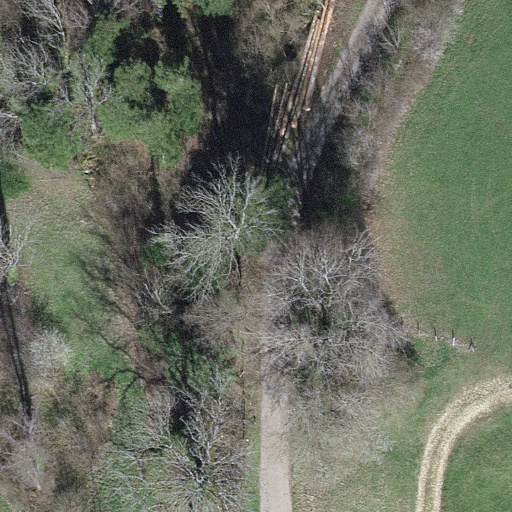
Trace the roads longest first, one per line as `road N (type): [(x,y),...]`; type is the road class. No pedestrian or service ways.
road 1 (unclassified): [(281,511),(274,337),(283,241),(304,164),(385,0)]
road 2 (track): [(428,511),(447,424),(480,393),(511,382)]
